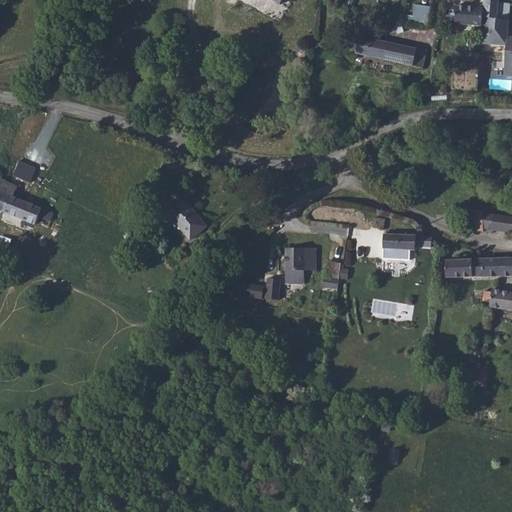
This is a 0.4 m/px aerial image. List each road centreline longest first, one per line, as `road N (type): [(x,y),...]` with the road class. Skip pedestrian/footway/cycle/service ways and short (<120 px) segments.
road 1 (unclassified): [(336,154),(285,164),(237,160),(76,108),(0,96)]
road 2 (unclassified): [(511,115),(432,114),(336,154)]
road 3 (unclassified): [(352,178),(388,206),(445,231),(511,244)]
road 4 (residential): [(352,178),(293,205),(291,217),(301,228),(361,238),(368,253)]
